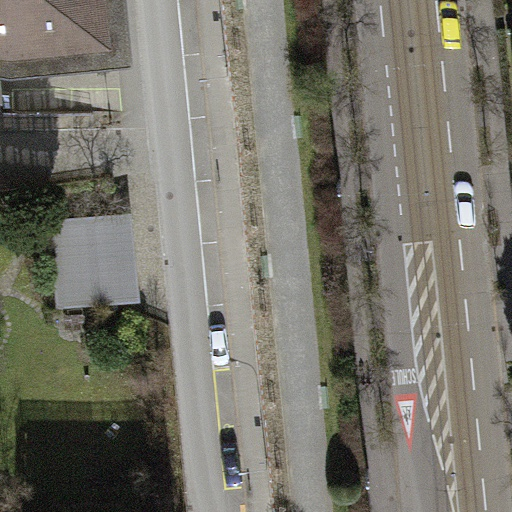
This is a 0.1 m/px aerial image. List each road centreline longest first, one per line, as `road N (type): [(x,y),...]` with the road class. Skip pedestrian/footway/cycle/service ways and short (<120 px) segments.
road 1 (residential): [(157,0),(211,511)]
road 2 (tertiary): [(408,0),(456,511)]
